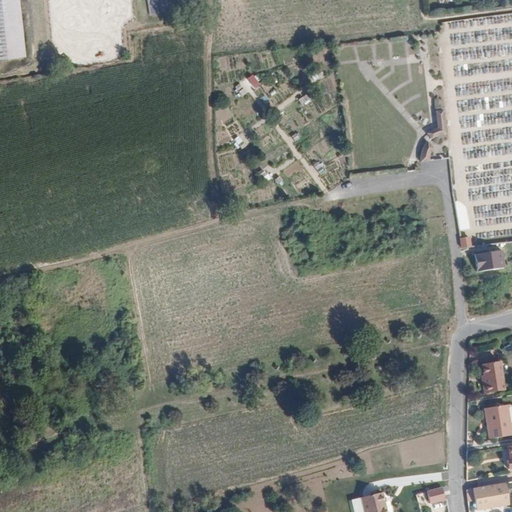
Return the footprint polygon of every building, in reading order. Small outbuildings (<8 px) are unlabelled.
[(14,0),(0,0),(0,58),(21,56),(14,0)] [(153,0),(143,0),(146,15),(176,10),(175,0),(157,0),(154,0),(153,0)] [(240,83),(235,86),(240,96),(245,93),(240,83)] [(301,105),(309,102),(307,95),(298,98),(301,105)] [(433,112),(434,136),(444,136),(444,112),(433,112)] [(232,143),(240,149),(244,142),(237,137),(232,143)] [(423,142),(419,159),(428,161),(432,144),(423,142)] [(467,237),(458,238),(459,247),(468,246),(467,237)] [(501,251),(474,255),(477,272),(504,268),(501,251)] [(482,385),(481,385),(482,392),(502,390),(498,362),(480,364),(482,385)] [(505,405),(487,407),(489,422),(486,422),(489,438),(510,435),(505,405)] [(511,480),(466,489),(468,500),(483,498),(485,508),(507,504),(505,489),(511,487),(511,480)] [(442,486),(427,490),(430,501),(445,498),(442,486)] [(385,511),(382,494),(361,498),(364,511),(385,511)]
